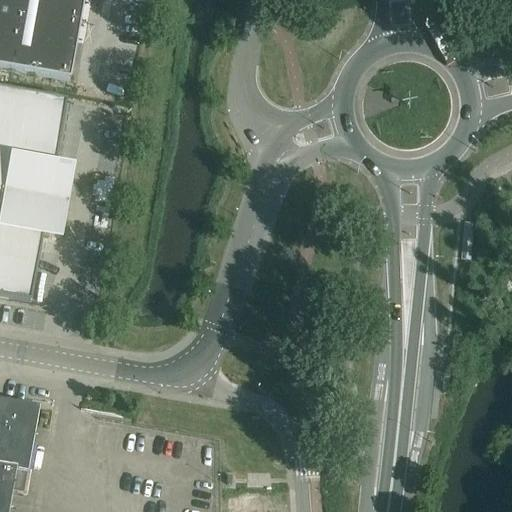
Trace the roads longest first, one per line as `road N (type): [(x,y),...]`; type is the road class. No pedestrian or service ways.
road 1 (unclassified): [(188,373),(217,331),(274,149)]
road 2 (primary): [(385,511),(408,300)]
road 3 (unclassified): [(188,373),(276,411),(294,434),(302,511)]
road 4 (unclassified): [(188,373),(173,380),(0,349)]
road 5 (unknown): [(65,438),(181,464),(186,511)]
road 6 (unclassified): [(274,149),(248,121),(241,84),(259,0)]
road 7 (primary): [(389,167),(408,300)]
road 8 (primary): [(408,300),(421,245),(424,169)]
